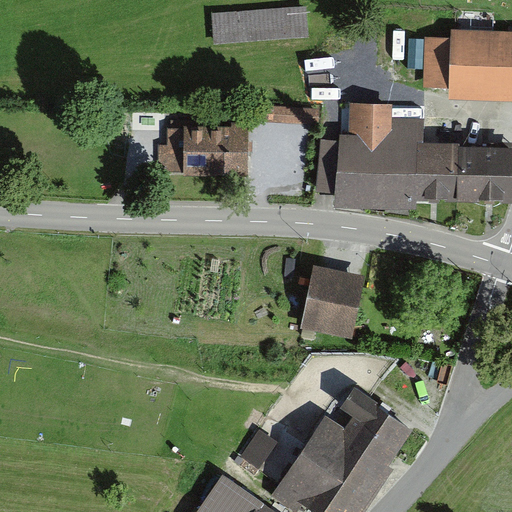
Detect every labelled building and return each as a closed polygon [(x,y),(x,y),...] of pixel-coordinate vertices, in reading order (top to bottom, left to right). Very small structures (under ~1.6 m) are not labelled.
[(307,10),(216,15),(218,44),(309,39),(307,10)] [(511,32),(459,29),(460,40),(435,39),(433,89),(458,89),(458,99),(511,101),(511,32)] [(348,134),(345,196),(466,202),(469,143),(431,142),(431,121),(401,121),(401,102),(357,101),(357,134),(348,134)] [(255,126),(188,123),(186,175),(251,179),(255,126)] [(511,144),(469,143),(466,202),(511,205),(511,144)] [(371,276),(322,263),(307,325),(355,337),(371,276)] [(363,386),(351,402),(366,413),(354,430),(333,414),(275,495),(297,511),(302,511),(309,503),(321,511),(363,511),(424,428),(363,386)] [(261,427),(244,455),(265,468),(282,440),(261,427)]
